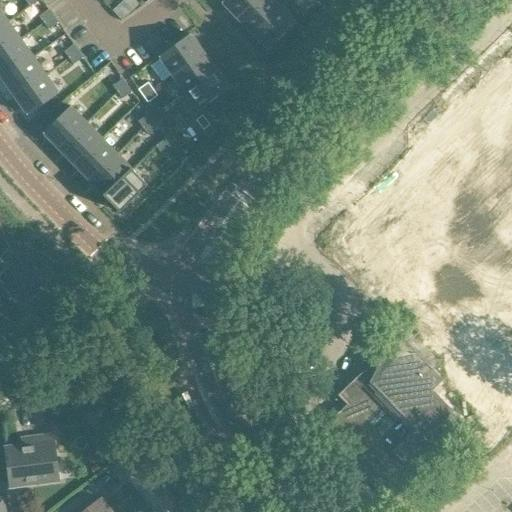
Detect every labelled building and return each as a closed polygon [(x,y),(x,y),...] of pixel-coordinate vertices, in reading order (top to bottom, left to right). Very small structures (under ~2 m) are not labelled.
[(223,0),(221,2),(237,18),(255,0),(223,0)] [(272,0),(255,0),(237,18),(252,34),(280,7),(279,6),(272,0)] [(122,3),(113,11),(122,20),(131,12),(122,3)] [(280,7),(252,34),(268,50),(299,20),(282,3),(279,6),(280,7)] [(49,9),(39,16),(43,23),(53,16),(49,9)] [(0,10),(0,27),(8,21),(0,10)] [(53,16),(43,23),(48,29),(58,22),(53,16)] [(8,21),(0,27),(0,53),(21,39),(8,21)] [(190,34),(159,57),(171,74),(203,52),(190,34)] [(21,39),(0,53),(0,76),(2,79),(33,57),(21,39)] [(74,44),(64,51),(68,58),(78,51),(74,44)] [(78,51),(68,58),(73,65),(83,57),(78,51)] [(203,52),(171,74),(184,92),(216,70),(203,52)] [(33,57),(2,79),(14,97),(46,74),(33,57)] [(184,92),(180,94),(194,114),(229,88),(216,70),(184,92)] [(46,74),(14,97),(27,115),(59,93),(46,74)] [(123,79),(113,86),(117,92),(127,85),(123,79)] [(148,82),(138,89),(143,96),(153,89),(148,82)] [(127,85),(117,92),(122,99),(132,92),(127,85)] [(153,89),(143,96),(147,103),(157,96),(153,89)] [(70,106),(43,133),(59,149),(86,122),(70,106)] [(148,114),(138,121),(143,128),(152,121),(148,114)] [(202,115),(196,120),(203,130),(210,125),(202,115)] [(152,121),(143,128),(147,134),(157,127),(152,121)] [(86,122),(59,149),(74,165),(101,138),(86,122)] [(101,138),(74,165),(89,180),(116,153),(101,138)] [(165,138),(155,145),(160,152),(170,145),(165,138)] [(116,153),(89,180),(104,196),(131,169),(116,153)] [(131,169),(104,196),(116,208),(120,212),(147,185),(144,181),(131,169)] [(346,404),(321,429),(381,491),(382,492),(383,492),(384,493),(385,493),(386,493),(388,493),(389,492),(390,492),(391,491),(411,472),(418,465),(440,443),(444,440),(450,433),(456,428),(462,422),(452,412),(453,411),(452,409),(451,411),(431,391),(438,384),(442,380),(442,379),(439,376),(433,370),(432,369),(429,366),(418,355),(396,332),(395,333),(378,353),(379,354),(350,382),(345,387),(337,395),(346,404)] [(24,446),(6,448),(11,486),(58,480),(52,436),(31,438),(33,449),(24,450),(24,446)] [(110,511),(100,498),(82,511),(110,511)]
